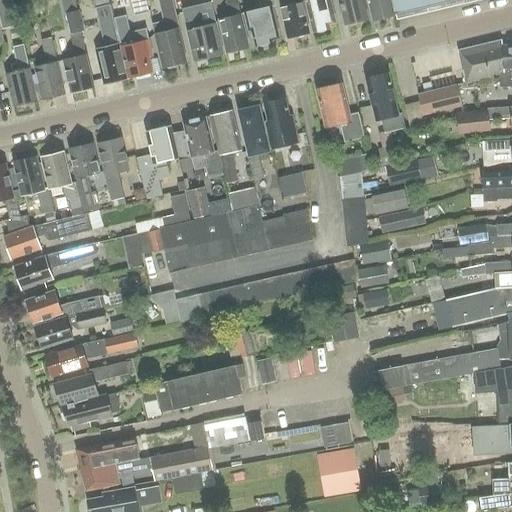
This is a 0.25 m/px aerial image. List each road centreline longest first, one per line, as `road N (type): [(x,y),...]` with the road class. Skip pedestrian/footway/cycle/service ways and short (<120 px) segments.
road 1 (residential): [(0,140),(511,18)]
road 2 (residential): [(0,348),(48,511)]
